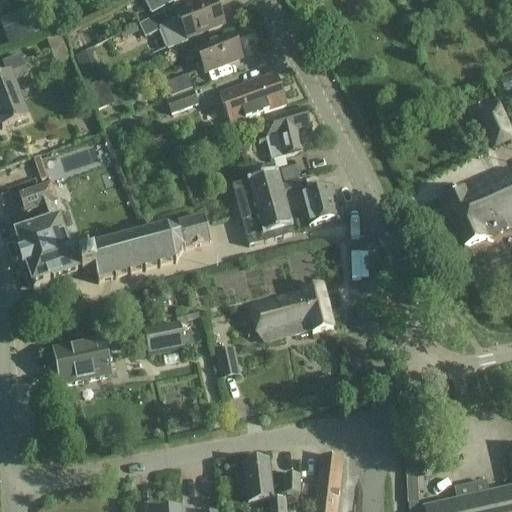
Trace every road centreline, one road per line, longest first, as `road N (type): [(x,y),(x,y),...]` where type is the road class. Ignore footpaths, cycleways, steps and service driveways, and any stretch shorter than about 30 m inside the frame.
road 1 (residential): [(420,374),(372,211),(304,69),(258,0)]
road 2 (residential): [(14,488),(298,435),(373,447)]
road 3 (residential): [(14,488),(0,307)]
